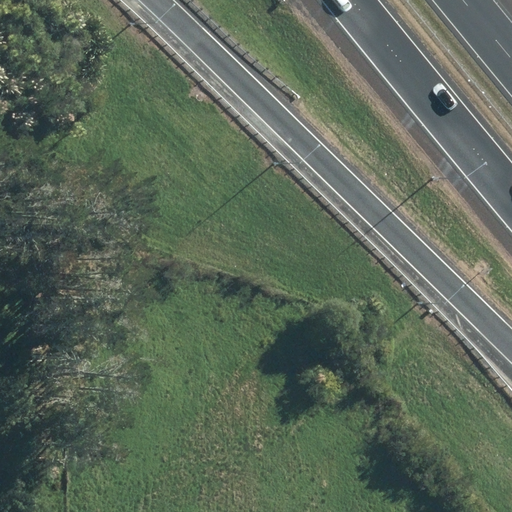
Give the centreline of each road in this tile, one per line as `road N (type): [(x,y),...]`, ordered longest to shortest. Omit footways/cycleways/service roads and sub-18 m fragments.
road 1 (motorway): [(511,346),(158,0)]
road 2 (motorway): [(511,193),(351,0)]
